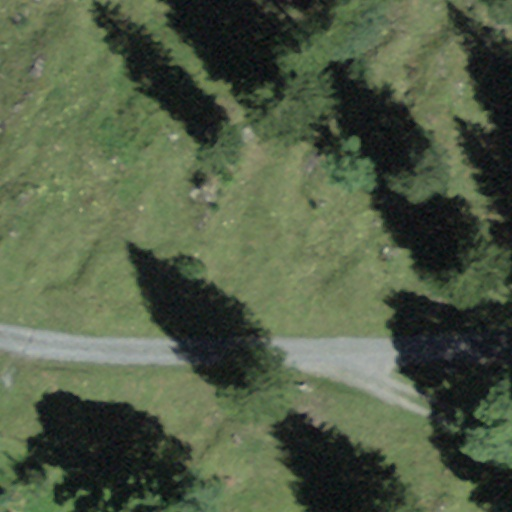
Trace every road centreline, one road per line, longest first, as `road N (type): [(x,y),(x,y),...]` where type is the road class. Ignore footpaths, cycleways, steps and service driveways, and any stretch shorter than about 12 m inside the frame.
road 1 (track): [(511,343),(315,355),(31,343),(0,335)]
road 2 (track): [(511,439),(315,355)]
